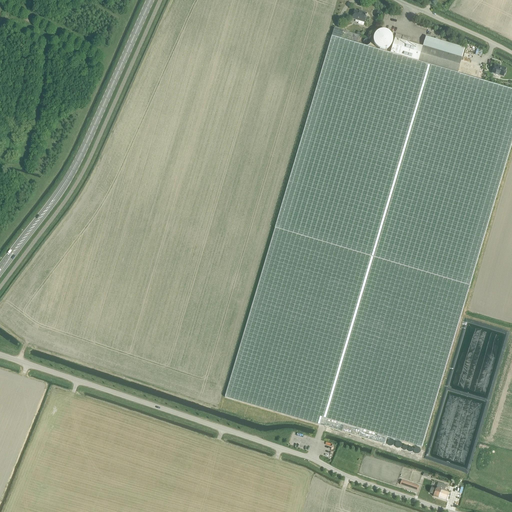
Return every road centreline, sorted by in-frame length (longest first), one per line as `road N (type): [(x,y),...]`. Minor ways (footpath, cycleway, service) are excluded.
road 1 (tertiary): [(451,511),(0,355)]
road 2 (secondary): [(0,269),(67,180),(150,0)]
road 3 (unclassified): [(511,53),(396,0)]
